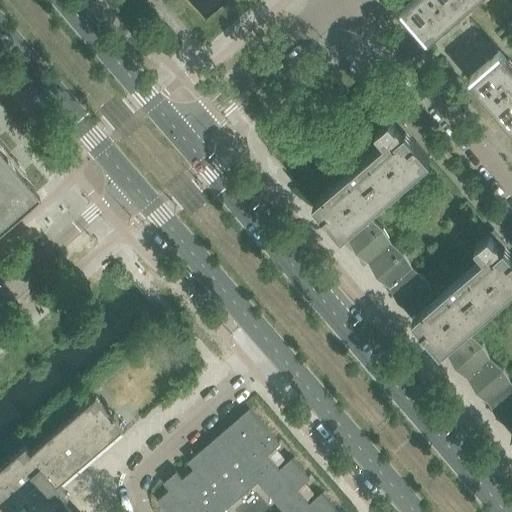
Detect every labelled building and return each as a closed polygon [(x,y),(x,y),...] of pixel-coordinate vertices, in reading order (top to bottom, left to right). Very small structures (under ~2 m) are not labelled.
[(452,16),(437,0),(410,0),(402,8),(427,38),(452,16)] [(437,0),(452,16),(470,0),(437,0)] [(511,84),(511,64),(500,50),(470,76),(492,101),(511,84)] [(511,84),(492,101),(511,124),(511,84)] [(407,128),(395,113),(391,117),(390,116),(376,128),(389,143),(406,129),(407,128)] [(363,216),(430,158),(406,129),(389,143),(340,186),(336,181),(313,201),(342,234),(345,231),(363,216)] [(31,188),(20,175),(22,173),(0,147),(0,219),(20,202),(18,200),(31,188)] [(392,241),(383,228),(371,217),(367,220),(363,216),(345,231),(349,235),(348,236),(348,237),(361,247),(369,261),(369,262),(392,242),(392,241)] [(506,243),(494,229),(490,232),(489,232),(475,244),(488,259),(505,244),(506,243)] [(464,330),(439,301),(435,297),(434,298),(431,294),(434,291),(433,290),(425,276),(413,266),(412,265),(404,252),(392,242),(369,262),(382,271),(390,285),(390,286),(403,296),(410,310),(415,314),(413,316),(441,349),(444,346),(448,351),(447,352),(460,362),(468,376),(468,377),(481,387),(488,400),(511,381),(504,367),(491,357),(491,356),(483,343),(470,333),(470,332),(466,335),(463,331),(464,330)] [(464,330),(511,288),(511,252),(505,244),(488,259),(439,301),(464,330)] [(511,381),(488,400),(489,401),(502,411),(509,425),(510,426),(511,424),(511,381)] [(58,483),(124,427),(116,417),(117,416),(114,412),(112,414),(110,411),(96,395),(32,451),(26,444),(0,466),(0,511),(11,511),(16,508),(18,511),(73,511),(63,500),(69,495),(58,483)] [(338,511),(339,511),(322,491),(310,501),(297,487),(310,477),(292,456),(280,467),(268,453),(280,442),(279,441),(249,407),(225,428),(188,460),(194,467),(183,476),(177,469),(164,480),(170,487),(158,498),(169,511),(338,511)]
